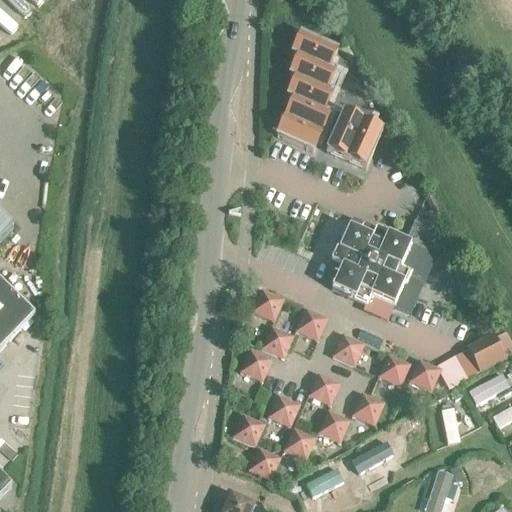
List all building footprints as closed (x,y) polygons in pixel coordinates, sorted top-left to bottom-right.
[(292,103),(275,140),(312,156),(330,116),(324,113),(332,94),(326,92),(335,73),(329,70),(337,53),(300,36),(291,58),(297,60),(289,79),(295,82),(286,100),(292,103)] [(348,47),(340,52),(346,63),(354,58),(348,47)] [(342,118),(324,156),(365,175),(382,137),(342,118)] [(0,218),(0,243),(13,230),(0,218)] [(341,270),(331,293),(365,308),(363,313),(387,323),(392,310),(410,318),(419,298),(435,260),(427,256),(437,234),(415,223),(404,246),(352,223),(333,267),(341,270)] [(0,352),(34,318),(0,285),(0,352)] [(250,316),(272,326),(282,304),(260,295),(250,316)] [(293,335),(316,345),(322,331),(325,323),(303,314),(293,335)] [(260,353),(281,362),(291,340),(270,331),(260,353)] [(331,361),(353,371),(363,350),(340,339),(331,361)] [(467,353),(480,376),(505,364),(492,340),(483,345),(467,353)] [(467,353),(454,361),(467,383),(480,376),(467,353)] [(239,376),(260,386),(270,364),(248,354),(239,376)] [(376,382),(398,391),(408,369),(386,360),(376,382)] [(408,387),(430,397),(440,375),(418,366),(408,387)] [(500,376),(467,394),(475,407),(477,406),(478,409),(486,405),(484,402),(508,389),(500,376)] [(306,401),(328,411),(338,388),(316,378),(306,401)] [(458,393),(451,397),(454,403),(462,399),(458,393)] [(350,420),(372,430),(382,408),(360,398),(350,420)] [(266,422),(288,431),(298,410),(276,400),(266,422)] [(452,405),(439,407),(445,441),(458,439),(456,428),(464,427),(463,422),(455,423),(452,405)] [(511,409),(490,421),(497,433),(511,424),(511,409)] [(316,437),(338,447),(348,425),(325,415),(316,437)] [(232,442),(255,452),(264,429),(241,419),(232,442)] [(419,421),(409,422),(410,432),(420,431),(419,421)] [(282,455),(304,465),(314,442),(292,433),(282,455)] [(378,438),(373,473),(385,474),(388,451),(395,452),(396,443),(390,442),(390,440),(378,438)] [(363,445),(362,452),(371,454),(372,446),(363,445)] [(246,476),(269,486),(279,463),(256,453),(246,476)] [(344,460),(340,499),(352,500),(354,477),(361,478),(362,468),(356,468),(356,462),(344,460)] [(326,467),(317,470),(319,488),(328,487),(326,467)] [(465,467),(459,471),(465,479),(470,476),(465,467)] [(495,467),(463,488),(470,498),(502,478),(495,467)] [(451,480),(436,475),(424,511),(440,511),(444,502),(452,504),(456,490),(448,488),(451,480)] [(461,476),(451,476),(451,485),(461,485),(461,476)] [(0,499),(11,489),(0,478),(0,499)] [(223,511),(252,511),(254,509),(230,498),(223,511)]
